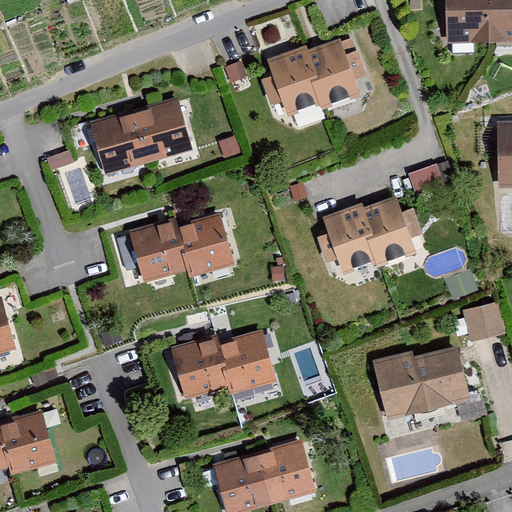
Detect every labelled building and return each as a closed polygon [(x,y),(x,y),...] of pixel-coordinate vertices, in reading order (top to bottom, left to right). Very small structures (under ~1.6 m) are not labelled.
[(511,0),(448,0),(449,39),(511,38),(511,0)] [(329,100),(331,106),(368,93),(348,37),(311,51),(329,100)] [(272,58),(292,114),(329,100),(311,51),(309,45),(272,58)] [(183,98),(98,119),(110,170),(195,149),(183,98)] [(480,148),(501,148),(501,128),(479,129),(480,148)] [(410,174),(419,193),(445,181),(436,162),(410,174)] [(383,257),(385,263),(422,249),(402,194),(365,207),(383,257)] [(326,215),(346,270),(383,257),(365,207),(363,202),(326,215)] [(228,212),(183,223),(193,266),(195,272),(240,261),(228,212)] [(181,217),(136,228),(148,277),(193,266),(183,223),(181,217)] [(9,297),(0,299),(0,351),(21,346),(9,297)] [(500,299),(466,308),(474,338),(507,329),(500,299)] [(270,329),(225,340),(235,383),(237,389),(282,378),(270,329)] [(223,334),(178,345),(190,394),(235,383),(225,340),(223,334)] [(416,347),(377,358),(391,412),(474,391),(461,342),(418,354),(416,347)] [(48,410),(3,421),(14,464),(15,470),(60,459),(48,410)] [(2,415),(0,415),(0,467),(14,464),(3,421),(2,415)] [(307,438),(222,458),(234,510),(319,489),(307,438)]
